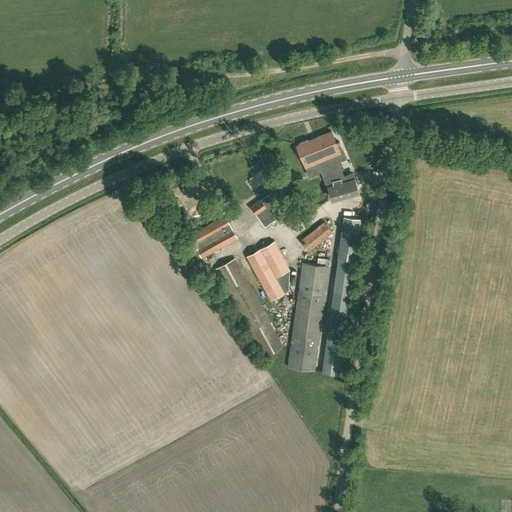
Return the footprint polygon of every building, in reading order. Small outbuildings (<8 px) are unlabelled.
[(336,142),(331,131),(305,142),(304,140),(297,143),(306,166),(317,162),(323,177),(331,174),(332,177),(342,172),(335,154),(340,152),(339,150),(342,149),(339,141),(336,142)] [(249,182),(255,189),(270,177),(264,170),(249,182)] [(327,186),(331,197),(358,189),(354,178),(327,186)] [(265,204),(261,199),(250,207),(265,226),(282,214),(272,200),(265,204)] [(202,258),(237,238),(224,215),(189,235),(202,258)] [(335,278),(352,281),(361,218),(343,216),(335,278)] [(300,239),(308,250),(332,231),(324,221),(300,239)] [(206,264),(205,264),(192,244),(185,249),(198,269),(205,278),(212,272),(206,264)] [(260,248),(246,256),(258,278),(271,300),(285,292),(260,248)] [(235,257),(224,264),(215,268),(264,357),(283,346),(235,257)] [(314,370),(329,266),(303,262),(288,366),(314,370)]
